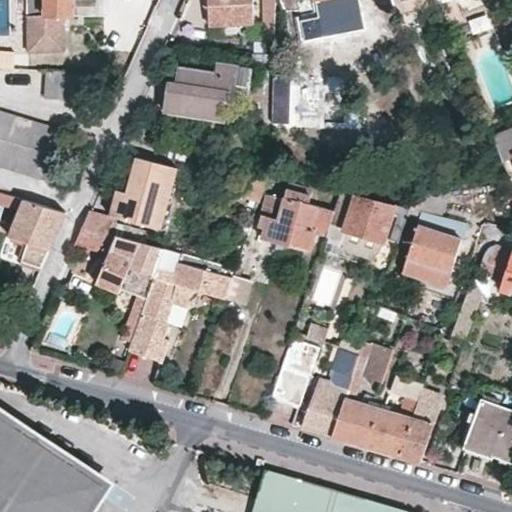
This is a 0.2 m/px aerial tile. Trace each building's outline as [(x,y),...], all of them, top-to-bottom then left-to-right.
[(81,15),(81,0),(48,0),(48,15),(36,15),(29,15),(28,50),(70,50),(71,15),(81,15)] [(48,15),(48,0),(34,0),(36,15),(48,15)] [(259,25),(257,0),(213,0),(215,28),(259,25)] [(277,38),(279,0),(270,0),(269,37),(277,38)] [(318,0),(321,11),(349,5),(347,0),(318,0)] [(404,18),(444,3),(442,0),(396,0),(403,19),(404,18)] [(456,0),(451,0),(444,3),(447,10),(450,17),(461,12),(456,0)] [(0,65),(13,65),(13,46),(0,45),(0,65)] [(231,92),(235,92),(239,66),(223,65),(222,72),(183,68),(180,82),(173,81),(168,110),(227,117),(231,92)] [(251,68),(239,66),(235,92),(248,93),(251,68)] [(97,100),(100,72),(52,69),(50,96),(97,100)] [(0,163),(57,182),(72,130),(0,108),(0,163)] [(511,126),(497,134),(508,162),(511,160),(511,126)] [(142,157),(131,195),(125,218),(165,228),(181,167),(142,157)] [(260,200),(270,170),(254,166),(252,172),(243,170),(236,193),(260,200)] [(318,227),(314,226),(312,225),(319,193),(289,185),(285,199),(269,195),(264,216),(270,218),(265,237),(313,249),(318,227)] [(444,214),(453,185),(417,191),(412,206),(410,214),(422,218),(407,274),(451,287),(470,221),(444,214)] [(387,239),(398,202),(344,188),(335,214),(332,226),(348,231),(352,240),(374,247),(387,239)] [(47,269),(71,212),(0,189),(0,199),(26,208),(17,236),(33,242),(27,261),(47,269)] [(115,215),(125,218),(131,195),(121,192),(115,215)] [(401,241),(412,206),(404,204),(394,239),(401,241)] [(332,226),(335,214),(318,210),(314,226),(318,227),(330,230),(332,226)] [(118,219),(96,211),(89,227),(113,234),(118,219)] [(113,234),(89,227),(81,245),(113,254),(101,284),(103,285),(124,293),(125,293),(132,277),(145,281),(125,337),(126,337),(135,340),(141,324),(151,297),(159,277),(168,250),(113,234)] [(511,249),(507,248),(500,246),(496,245),(492,246),(489,247),(488,250),(478,280),(487,293),(488,294),(489,293),(493,274),(506,279),(503,288),(511,291),(511,249)] [(229,298),(236,277),(183,263),(180,273),(176,272),(172,283),(229,298)] [(165,320),(176,292),(165,288),(168,279),(159,277),(151,297),(141,324),(135,340),(132,349),(166,362),(179,326),(165,320)] [(487,293),(478,280),(475,283),(458,330),(459,331),(459,332),(460,333),(460,335),(469,339),(487,293)] [(103,285),(99,296),(119,304),(124,293),(103,285)] [(356,376),(367,342),(357,338),(346,335),(335,369),(344,372),(341,383),(323,377),(319,388),(307,427),(336,436),(349,397),(356,376)] [(324,345),(296,336),(276,396),(306,405),(324,345)] [(132,349),(135,340),(126,337),(114,369),(123,372),(132,349)] [(402,415),(358,401),(367,375),(387,381),(397,351),(367,342),(356,376),(349,397),(336,436),(354,441),(409,457),(420,461),(433,421),(436,410),(440,398),(425,392),(427,383),(400,374),(394,391),(409,396),(402,415)] [(511,458),(511,409),(485,400),(470,444),(511,458)] [(0,511),(78,511),(95,487),(0,423),(0,511)] [(399,511),(265,471),(252,511),(399,511)]
